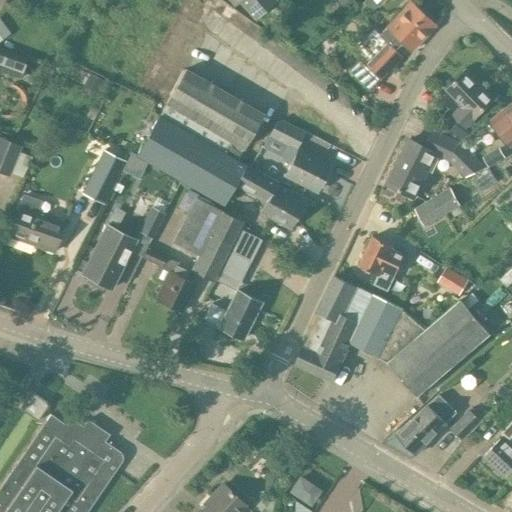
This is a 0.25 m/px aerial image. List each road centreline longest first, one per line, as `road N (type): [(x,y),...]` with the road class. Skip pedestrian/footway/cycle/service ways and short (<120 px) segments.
road 1 (residential): [(244,391),(278,366),(385,145)]
road 2 (tertiary): [(467,511),(311,420),(244,391)]
road 3 (tertiary): [(244,391),(0,324)]
road 4 (residential): [(385,145),(206,15)]
road 5 (residential): [(136,511),(244,391)]
road 6 (residential): [(385,145),(456,8)]
